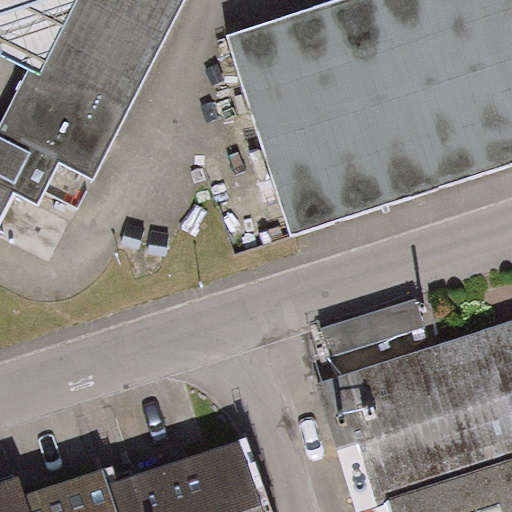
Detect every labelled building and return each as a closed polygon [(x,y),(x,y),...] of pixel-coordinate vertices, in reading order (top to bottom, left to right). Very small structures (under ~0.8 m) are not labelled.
[(0,0),(0,18),(62,0),(0,0)] [(0,126),(0,184),(15,193),(44,207),(65,166),(94,181),(188,0),(68,0),(2,127),(0,126)] [(511,0),(346,0),(229,37),(295,238),(511,166),(511,0)] [(0,220),(15,193),(0,184),(0,220)] [(511,511),(511,326),(316,387),(360,511),(387,504),(389,511),(511,511)] [(260,511),(240,450),(109,494),(114,511),(260,511)] [(0,511),(114,511),(109,494),(103,478),(26,504),(20,486),(0,492),(0,511)]
